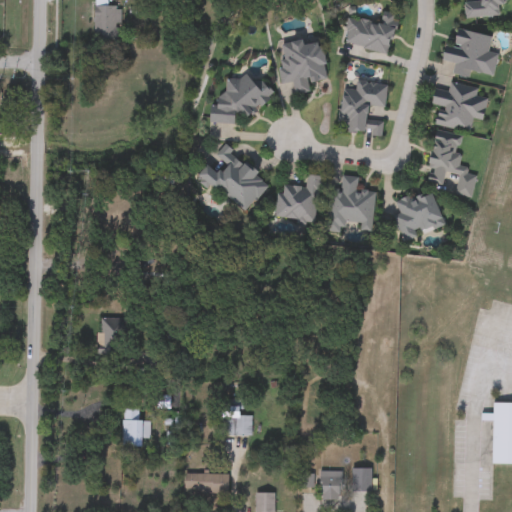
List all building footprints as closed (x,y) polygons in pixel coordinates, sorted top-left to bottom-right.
[(506,0),(507,7),(499,7),(500,17),(464,19),(464,2),(478,2),(477,0),(506,0)] [(93,41),(93,7),(118,7),(118,41),(93,41)] [(379,24),(381,13),(395,15),(389,54),(342,47),(346,19),(379,24)] [(492,38),(489,50),(498,51),(492,80),(453,72),(454,65),(441,62),(445,46),(454,48),(458,31),(492,38)] [(327,81),(308,84),(309,93),(294,96),(292,83),(283,85),(277,46),(321,40),(327,81)] [(209,123),(211,106),(221,107),(224,80),(270,85),(267,109),(253,107),(252,119),(236,117),(235,126),(209,123)] [(381,137),(340,133),(344,90),(353,90),(354,83),(387,86),(384,110),(369,108),(368,121),(382,122),(381,137)] [(435,126),(438,108),(431,107),(435,88),(447,90),(448,83),(478,89),(476,97),(487,99),(482,122),(472,120),(469,133),(435,126)] [(471,199),(454,196),(458,176),(445,174),(443,186),(425,183),(435,132),(463,137),(457,170),(476,174),(471,199)] [(198,177),(209,165),(215,171),(221,165),(213,157),(225,145),(269,187),(241,216),(198,177)] [(315,224),(274,219),(278,186),(305,189),(307,176),(321,178),(315,224)] [(370,235),(325,231),(329,189),(340,190),(341,177),(357,179),(356,191),(374,192),(370,235)] [(395,217),(399,215),(395,203),(432,192),(443,228),(401,240),(395,217)] [(136,310),(136,287),(166,287),(166,296),(161,296),(161,310),(136,310)] [(102,319),(126,319),(125,349),(101,349),(102,319)] [(511,402),(511,464),(492,464),(492,421),(481,421),(481,412),(492,412),(492,402),(511,402)] [(239,407),(239,416),(250,416),(250,436),(221,436),(221,407),(239,407)] [(148,439),(141,439),(141,447),(121,447),(121,412),(134,412),(134,421),(148,421),(148,439)] [(370,469),(370,491),(350,491),(350,469),(370,469)] [(319,501),(319,472),(341,472),(341,501),(319,501)] [(228,475),(227,494),(185,493),(185,474),(228,475)] [(312,475),(312,488),(297,488),(297,475),(312,475)] [(274,493),(274,511),(255,511),(255,493),(274,493)]
